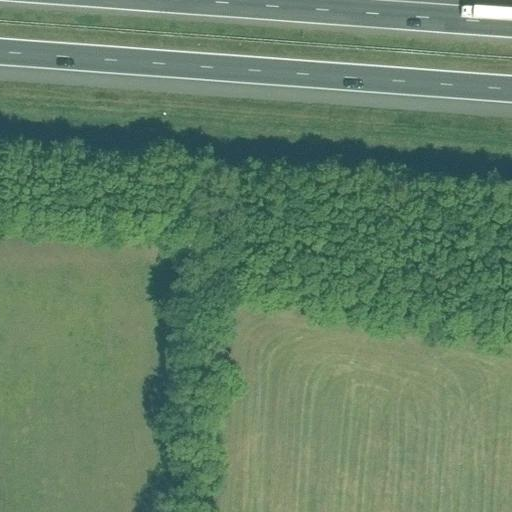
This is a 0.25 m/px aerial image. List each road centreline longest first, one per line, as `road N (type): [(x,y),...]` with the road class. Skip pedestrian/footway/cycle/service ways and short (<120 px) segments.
road 1 (motorway): [(0,54),(511,91)]
road 2 (motorway): [(511,25),(167,0)]
